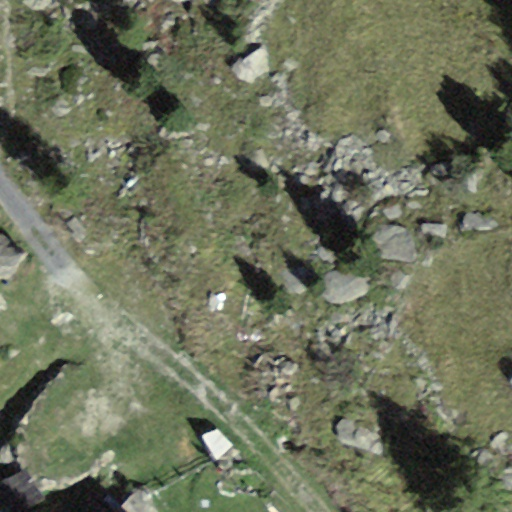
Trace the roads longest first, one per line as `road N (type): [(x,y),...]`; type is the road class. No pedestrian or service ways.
road 1 (track): [(310,511),(261,450),(135,338),(85,311)]
road 2 (track): [(0,193),(85,311)]
